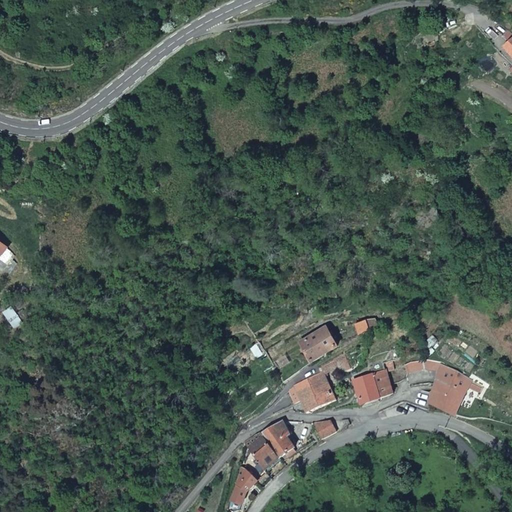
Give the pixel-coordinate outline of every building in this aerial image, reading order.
[(511,38),(503,47),(511,56),(511,38)] [(0,267),(3,270),(15,254),(8,248),(0,258),(0,267)] [(22,322),(12,307),(4,313),(15,328),(22,322)] [(358,333),(378,325),(375,319),(367,320),(355,326),(358,333)] [(326,326),(299,342),(307,356),(310,354),(336,343),(326,326)] [(337,360),(320,368),(319,368),(309,374),(302,379),(301,380),(297,383),(293,386),(305,411),(334,398),(328,378),(340,373),(341,375),(353,369),(347,356),(337,360)] [(442,375),(431,403),(457,414),(471,378),(429,364),(426,359),(423,361),(409,363),(410,370),(428,370),(442,375)] [(386,370),(396,367),(394,361),(384,364),(386,369),(386,370)] [(386,369),(351,379),(360,402),(394,393),(386,370),(386,369)] [(282,420),(264,431),(266,434),(283,453),(294,444),(287,435),(291,432),(282,420)] [(315,423),(323,440),(336,433),(329,420),(315,423)] [(264,431),(254,440),(257,443),(266,434),(264,431)] [(249,450),(264,467),(265,467),(283,453),(266,434),(257,443),(249,450)] [(247,491),(257,480),(241,466),(239,471),(242,473),(236,483),(229,500),(242,504),(247,491)] [(264,467),(253,474),(261,483),(270,474),(265,467),(264,467)]
